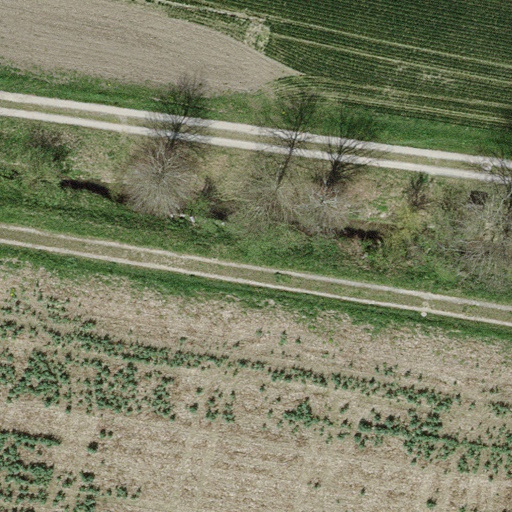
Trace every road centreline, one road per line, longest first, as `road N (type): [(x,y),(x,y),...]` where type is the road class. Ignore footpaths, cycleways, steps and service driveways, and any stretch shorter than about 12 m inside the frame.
road 1 (track): [(0,239),(511,319)]
road 2 (track): [(0,104),(511,177)]
